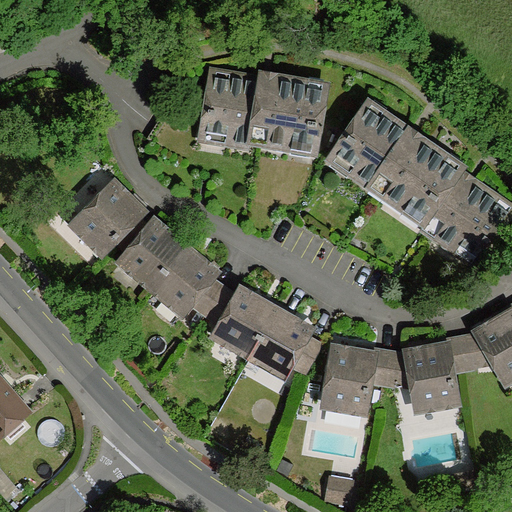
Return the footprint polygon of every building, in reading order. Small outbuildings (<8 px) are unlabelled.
[(262,84),(213,76),(201,136),(251,145),(252,140),(256,116),(262,84)] [(272,123),(279,82),(263,79),(262,84),(256,116),(265,118),(264,121),(272,123)] [(327,90),(279,82),(272,123),(264,121),(265,118),(256,116),(252,140),(259,140),(317,150),(327,90)] [(408,135),(367,106),(332,156),(374,185),(387,166),(408,135)] [(397,178),(421,143),(408,135),(387,166),(394,171),(392,174),(397,178)] [(394,171),(387,166),(374,185),(428,222),(441,203),(459,176),(463,172),(421,143),(397,178),(392,174),(394,171)] [(451,216),(472,185),(459,176),(441,203),(449,209),(446,212),(451,216)] [(144,212),(116,184),(74,226),(103,254),(115,242),(137,219),(144,212)] [(449,209),(441,203),(428,222),(436,228),(441,231),(438,236),(458,249),(479,264),(511,216),(511,211),(472,185),(451,216),(446,212),(449,209)] [(150,229),(137,219),(115,242),(119,245),(129,254),(150,229)] [(186,247),(156,222),(150,229),(129,254),(121,263),(152,289),(186,247)] [(441,231),(436,228),(429,238),(453,256),(458,249),(438,236),(441,231)] [(217,273),(186,247),(152,289),(183,314),(191,305),(211,280),(217,273)] [(224,289),(211,280),(191,305),(206,315),(224,289)] [(238,298),(224,289),(206,315),(222,326),(238,298)] [(277,310),(243,291),(238,298),(222,326),(216,337),(250,357),(277,310)] [(312,329),(277,310),(250,357),(285,376),(291,365),(307,338),(312,329)] [(511,313),(478,332),(480,335),(497,364),(508,383),(511,380),(511,313)] [(472,338),(478,368),(497,364),(480,335),(472,338)] [(321,345),(307,338),(291,365),(305,373),(321,345)] [(446,342),(447,345),(452,374),(461,372),(478,368),(472,338),(446,342)] [(452,374),(447,345),(408,353),(409,355),(415,390),(419,410),(458,403),(452,374)] [(375,354),(335,348),(325,406),(365,413),(370,383),(375,354)] [(375,351),(375,354),(370,383),(383,385),(396,387),(401,356),(375,351)] [(401,356),(396,387),(415,390),(409,355),(401,356)] [(1,380),(0,380),(0,435),(28,411),(1,380)] [(330,498),(354,500),(357,475),(333,472),(330,498)]
